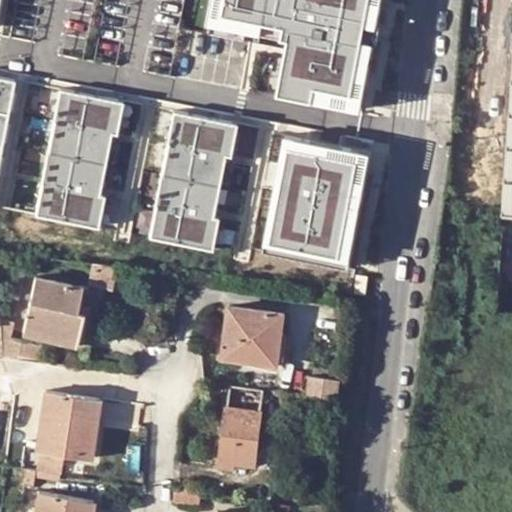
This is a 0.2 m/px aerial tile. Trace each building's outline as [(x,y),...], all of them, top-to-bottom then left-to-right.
[(381,0),(225,0),(221,25),(289,39),(279,93),(361,109),(381,0)] [(511,70),(502,211),(511,211),(511,70)] [(0,157),(15,79),(0,76),(0,157)] [(93,226),(118,99),(60,88),(36,215),(93,226)] [(207,248),(232,121),(174,109),(149,237),(207,248)] [(286,135),(263,251),(349,268),(371,151),(286,135)] [(89,285),(97,287),(114,290),(119,265),(93,262),(89,285)] [(84,284),(36,274),(24,332),(78,342),(84,309),(78,309),(80,301),(84,284)] [(368,276),(357,274),(355,293),(365,294),(368,276)] [(84,302),(80,301),(78,309),(84,309),(78,342),(85,344),(93,304),(84,302)] [(286,310),(230,304),(223,356),(269,362),(274,333),(283,334),(286,310)] [(1,335),(14,336),(17,319),(1,316),(1,335)] [(283,334),(274,333),(269,362),(279,363),(283,334)] [(40,360),(44,341),(14,336),(1,335),(2,354),(20,357),(40,360)] [(38,368),(36,382),(63,386),(66,364),(40,360),(20,357),(19,366),(38,368)] [(341,397),(343,376),(314,372),(311,393),(341,397)] [(264,407),(261,407),(264,386),(230,383),(228,403),(225,403),(217,466),(234,468),(235,463),(257,466),(264,407)] [(35,449),(40,449),(61,453),(82,456),(88,417),(98,417),(101,396),(45,388),(35,449)] [(98,417),(88,417),(82,456),(92,458),(98,417)] [(37,468),(60,472),(61,453),(40,449),(37,468)] [(25,483),(34,484),(35,475),(37,468),(27,467),(25,483)] [(60,472),(37,468),(35,475),(60,479),(61,472),(60,472)] [(94,511),(97,499),(38,488),(33,511),(94,511)]
